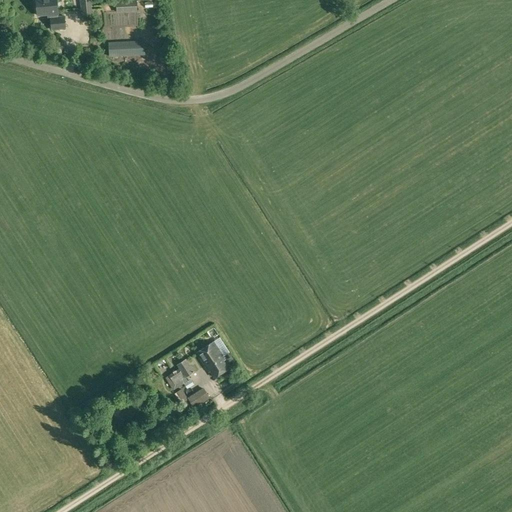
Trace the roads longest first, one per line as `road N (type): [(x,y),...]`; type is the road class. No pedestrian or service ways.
road 1 (track): [(56,511),(511,222)]
road 2 (unclassified): [(0,55),(163,99),(199,100),(233,89),(390,0)]
